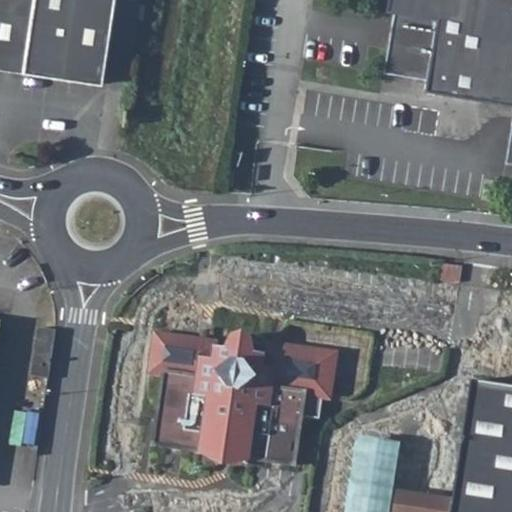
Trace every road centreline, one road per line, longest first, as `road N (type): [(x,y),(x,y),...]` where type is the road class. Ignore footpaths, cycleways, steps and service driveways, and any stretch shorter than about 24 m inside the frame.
road 1 (tertiary): [(196,223),(235,218),(511,241)]
road 2 (tertiary): [(83,306),(53,511)]
